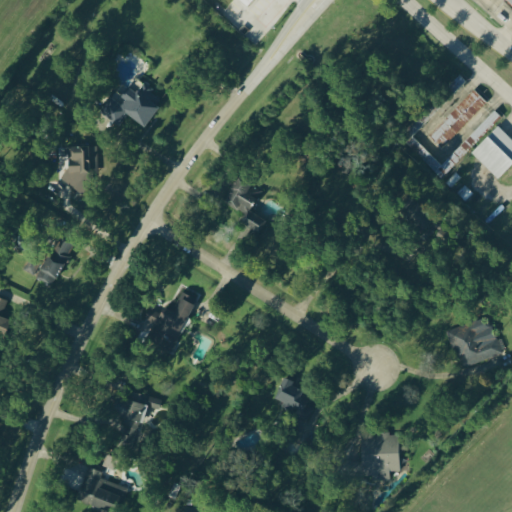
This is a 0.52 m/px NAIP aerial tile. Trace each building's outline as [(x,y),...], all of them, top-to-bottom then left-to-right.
[(237,0),(249,10),(257,0),(237,0)] [(146,129),(165,103),(143,87),(137,95),(130,89),(124,97),(118,93),(103,112),(120,125),(127,115),(146,129)] [(429,139),(443,151),(488,104),(475,91),(429,139)] [(467,143),(474,148),(501,118),(494,112),(467,143)] [(511,169),(511,140),(499,128),(474,155),(501,181),(511,169)] [(97,139),(82,132),(69,159),(72,161),(61,183),(84,195),(103,157),(91,151),(97,139)] [(242,215),(237,226),(259,236),(263,227),(250,220),(261,197),(253,193),(256,188),(238,179),(225,206),(242,215)] [(68,260),(74,263),(80,250),(61,241),(51,261),(47,259),(36,281),(54,289),(68,260)] [(23,272),(34,277),(40,265),(29,260),(23,272)] [(7,302),(0,299),(0,354),(11,322),(2,319),(7,302)] [(448,333),(462,371),(503,356),(489,318),(448,333)] [(304,416),(313,394),(284,381),(274,404),(304,416)] [(115,416),(125,418),(123,428),(139,432),(141,425),(153,428),(159,401),(134,396),(132,402),(119,399),(115,416)] [(362,437),(364,483),(390,482),(390,474),(401,473),(400,436),(362,437)] [(77,503),(105,511),(118,511),(126,490),(99,481),(102,473),(88,469),(77,503)]
